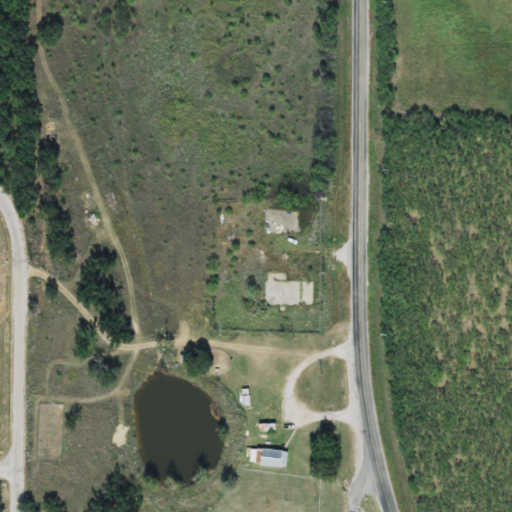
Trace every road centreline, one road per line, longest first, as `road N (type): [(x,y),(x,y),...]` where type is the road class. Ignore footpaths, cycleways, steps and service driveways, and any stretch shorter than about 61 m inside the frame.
road 1 (tertiary): [(362,0),(363,389),(368,450),(391,511)]
road 2 (residential): [(17,511),(20,282),(15,226),(0,189)]
